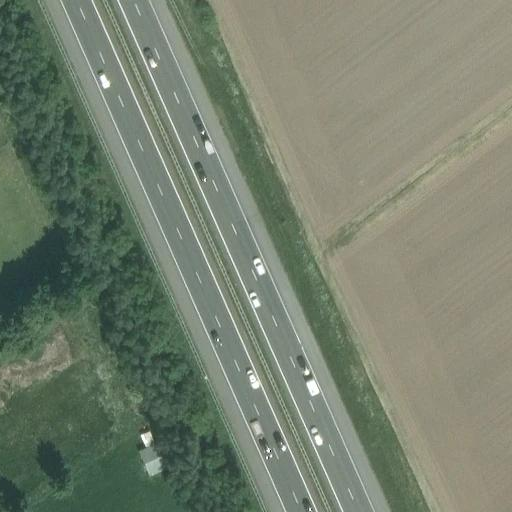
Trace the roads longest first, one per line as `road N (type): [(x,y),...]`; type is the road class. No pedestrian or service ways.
road 1 (motorway): [(359,511),(133,0)]
road 2 (motorway): [(77,0),(302,511)]
